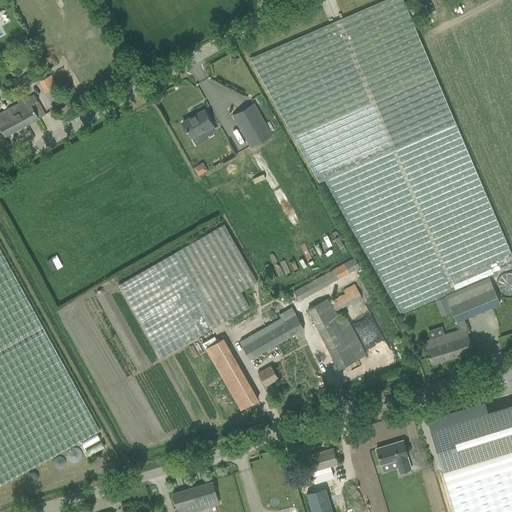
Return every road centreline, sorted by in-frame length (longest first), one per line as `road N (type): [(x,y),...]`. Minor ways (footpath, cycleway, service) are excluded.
road 1 (unclassified): [(34,511),(511,362)]
road 2 (tertiary): [(0,165),(291,0)]
